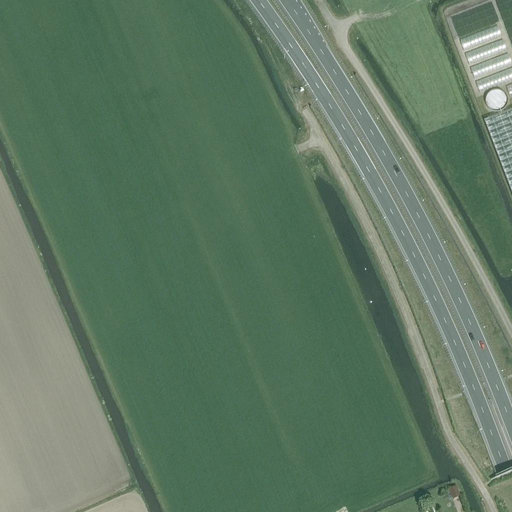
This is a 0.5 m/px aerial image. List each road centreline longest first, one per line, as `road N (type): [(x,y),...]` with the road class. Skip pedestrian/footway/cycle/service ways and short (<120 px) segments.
road 1 (trunk): [(256,0),(405,239),(511,486)]
road 2 (trunk): [(511,419),(409,198),(289,0)]
